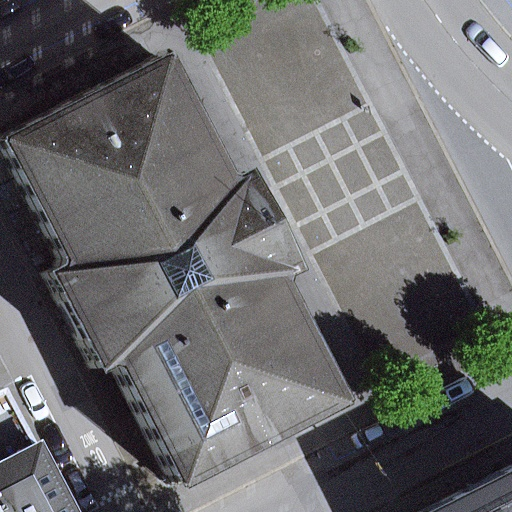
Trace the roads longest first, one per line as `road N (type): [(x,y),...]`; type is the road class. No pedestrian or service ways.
road 1 (residential): [(123,511),(0,271)]
road 2 (residential): [(511,394),(299,496)]
road 3 (primary): [(426,0),(511,105)]
